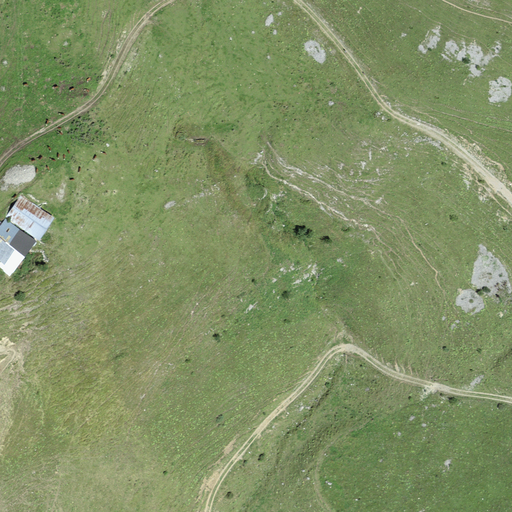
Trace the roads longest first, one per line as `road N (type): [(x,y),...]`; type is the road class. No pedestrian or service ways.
road 1 (track): [(208,511),(228,467),(335,349),(355,348),(388,371),(437,386),(511,400)]
road 2 (track): [(511,198),(445,139),(390,111),(297,0)]
road 3 (track): [(167,0),(130,35),(89,103),(0,163)]
